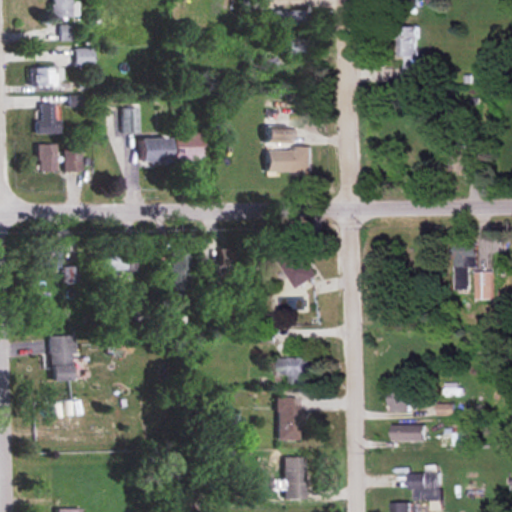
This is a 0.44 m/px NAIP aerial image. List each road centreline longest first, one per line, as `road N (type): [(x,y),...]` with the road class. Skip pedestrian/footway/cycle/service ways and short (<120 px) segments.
road 1 (residential): [(358,511),(347,0)]
road 2 (residential): [(511,209),(0,207)]
road 3 (residential): [(11,511),(0,87)]
